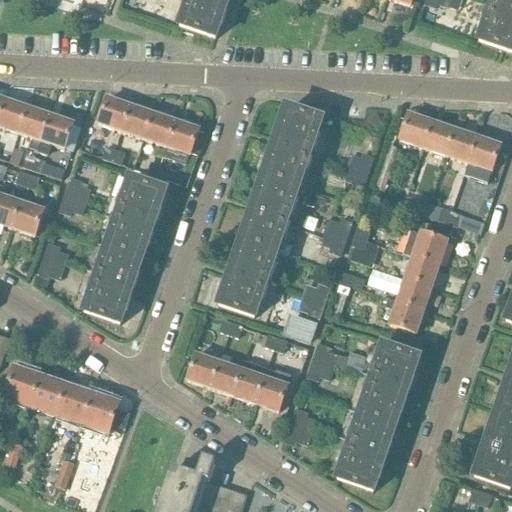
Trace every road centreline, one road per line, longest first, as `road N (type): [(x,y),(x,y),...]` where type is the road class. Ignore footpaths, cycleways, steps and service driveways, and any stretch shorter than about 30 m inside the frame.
road 1 (residential): [(247,81),(140,384)]
road 2 (residential): [(411,511),(511,218)]
road 3 (residential): [(511,94),(247,81)]
road 4 (residential): [(247,81),(0,66)]
road 5 (residential): [(336,511),(140,384)]
road 6 (residential): [(140,384),(0,289)]
